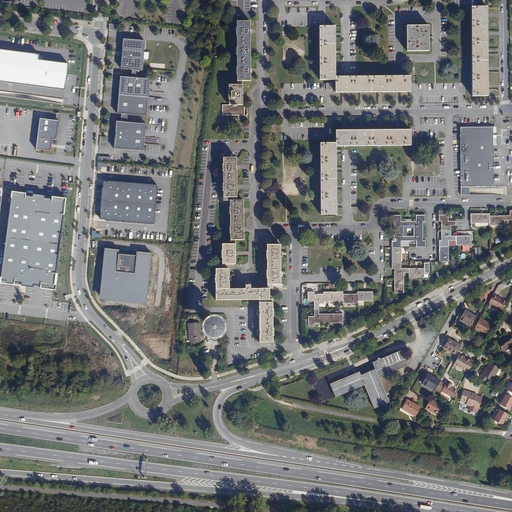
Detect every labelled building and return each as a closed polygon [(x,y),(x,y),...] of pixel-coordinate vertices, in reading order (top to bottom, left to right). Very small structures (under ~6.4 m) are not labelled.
[(487,7),(471,7),(472,96),(488,96),(487,7)] [(250,81),(250,73),(250,68),(250,54),(250,49),(250,34),(250,29),(250,22),(237,22),(237,28),(236,28),(236,35),(237,35),(237,48),(236,48),(236,55),(237,55),(237,67),(236,68),(236,74),(237,74),(237,85),(229,85),(229,91),(228,92),(228,98),(229,99),(229,105),(222,105),(222,115),(237,116),(238,120),(243,120),(243,115),(244,115),(244,105),(242,105),(242,97),(242,92),(242,81),(250,81)] [(335,26),(319,26),(319,80),(335,80),(335,92),(410,92),(410,76),(335,77),(335,26)] [(428,26),(406,26),(407,51),(428,51),(428,26)] [(144,42),(123,40),(121,70),(132,70),(131,79),(120,78),(117,111),(147,114),(150,79),(136,78),(137,72),(142,72),(144,42)] [(40,51),(0,45),(0,78),(65,87),(68,61),(39,57),(40,51)] [(60,117),(41,116),(38,146),(53,148),(54,137),(58,137),(60,117)] [(148,122),(117,120),(115,148),(146,150),(148,122)] [(493,128),(460,128),(460,187),(460,193),(468,193),(468,186),(493,186),(493,128)] [(335,131),(336,143),(320,143),(321,214),(336,214),(336,146),(410,145),(410,130),(335,131)] [(235,256),(235,252),(235,240),(243,240),(243,232),(243,227),(243,212),(243,208),(243,200),(236,200),(236,189),(236,184),(236,170),(236,165),(236,157),(223,158),(223,164),(222,164),(222,171),(223,171),(223,184),(223,191),(223,200),(230,200),(230,207),(229,207),(229,214),(230,214),(230,226),(229,227),(230,233),(230,244),(222,244),(222,250),(221,251),(221,257),(222,258),(222,264),(235,264),(235,256)] [(159,183),(103,178),(100,217),(156,223),(159,183)] [(68,196),(17,189),(4,279),(55,286),(68,196)] [(490,214),(471,214),(471,223),(489,223),(489,225),(505,225),(505,220),(511,220),(511,226),(511,210),(510,210),(509,216),(490,216),(490,214)] [(425,222),(425,215),(416,215),(416,221),(411,221),(406,221),(401,222),(401,216),(391,216),(391,222),(394,222),(394,241),(392,241),(392,269),(394,269),(395,293),(404,293),(404,273),(409,273),(409,278),(424,277),(424,273),(429,273),(429,263),(424,263),(424,268),(401,268),(401,247),(409,247),(409,241),(416,241),(416,247),(425,247),(425,241),(423,241),(423,222),(425,222)] [(448,215),(439,215),(439,222),(441,222),(441,240),(439,240),(439,262),(448,262),(448,245),(471,245),(470,236),(450,236),(451,225),(455,225),(456,221),(448,221),(448,215)] [(280,284),(280,276),(280,272),(280,257),(280,252),(280,245),(267,245),(267,251),(266,251),(266,258),(267,258),(267,271),(266,271),(266,278),(267,278),(267,288),(250,288),(250,285),(245,285),(245,288),(229,289),(229,281),(229,276),(229,269),(216,269),(216,275),(215,275),(215,282),(216,282),(216,300),(259,300),(259,310),(259,315),(259,330),(259,335),(259,342),(273,342),(273,335),(273,329),(272,316),(273,316),(273,309),(272,309),(272,299),(269,299),(269,288),(272,288),(272,290),(281,290),(281,284),(280,284)] [(120,249),(105,247),(100,300),(150,305),(155,253),(137,251),(138,256),(119,254),(120,249)] [(373,301),(373,292),(357,292),(357,294),(343,294),(343,292),(323,292),(324,294),(314,294),(314,292),(308,292),(308,301),(314,302),(314,316),(308,316),(308,326),(315,326),(315,323),(343,323),(343,314),(319,314),(319,304),(324,304),(324,302),(343,301),(343,303),(358,303),(358,301),(373,301)] [(502,310),(506,302),(493,295),(489,303),(502,310)] [(471,326),(476,317),(465,310),(460,320),(471,326)] [(491,325),(480,319),(475,328),(486,334),(491,325)] [(218,328),(218,327),(218,326),(218,325),(217,325),(217,324),(216,323),(215,323),(214,323),(214,322),(213,322),(212,323),(211,323),(210,324),(209,325),(209,326),(209,327),(209,328),(209,329),(210,330),(210,331),(211,331),(212,332),(213,332),(214,332),(215,332),(215,331),(216,331),(217,330),(218,329),(218,328)] [(201,341),(200,323),(188,324),(189,342),(201,341)] [(507,335),(503,338),(501,340),(498,342),(503,351),(511,345),(511,334),(511,333),(508,336),(507,335)] [(455,354),(460,345),(449,339),(444,348),(455,354)] [(336,397),(364,385),(374,408),(389,402),(379,378),(407,365),(401,351),(381,359),(378,358),(377,361),(373,363),(375,369),(361,375),(359,372),(330,384),(336,397)] [(454,365),(468,372),(474,362),(470,360),(459,355),(454,365)] [(492,381),(496,374),(499,369),(499,368),(490,362),(487,368),(486,370),(485,369),(482,375),(481,375),(479,378),(487,382),(489,379),(492,381)] [(435,391),(436,388),(440,381),(428,374),(422,384),(435,391)] [(436,388),(454,398),(458,391),(451,387),(452,385),(447,382),(445,384),(440,381),(436,388)] [(463,390),(460,401),(466,403),(466,405),(478,409),(482,398),(477,396),(474,395),(474,394),(463,390)] [(511,402),(511,396),(506,394),(501,403),(509,408),(511,404),(511,402)] [(430,399),(425,408),(437,415),(442,406),(430,399)] [(420,407),(407,400),(402,409),(415,416),(420,407)] [(503,423),(508,413),(497,407),(496,411),(499,412),(494,419),(500,423),(503,423)]
